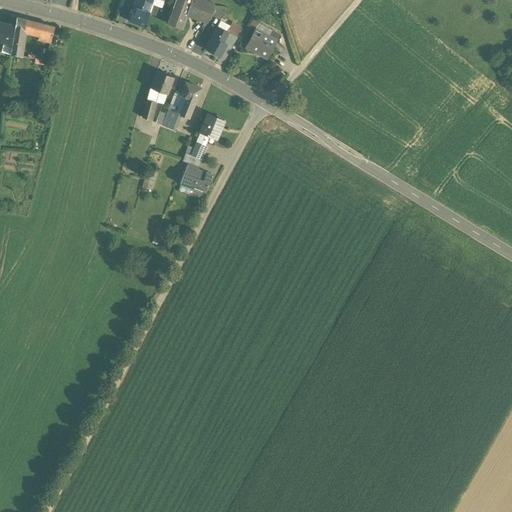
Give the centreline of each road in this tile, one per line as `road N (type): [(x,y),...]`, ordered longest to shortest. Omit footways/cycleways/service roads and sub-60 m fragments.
road 1 (tertiary): [(511,258),(206,73),(0,3)]
road 2 (track): [(48,511),(263,103)]
road 3 (track): [(275,110),(371,0)]
